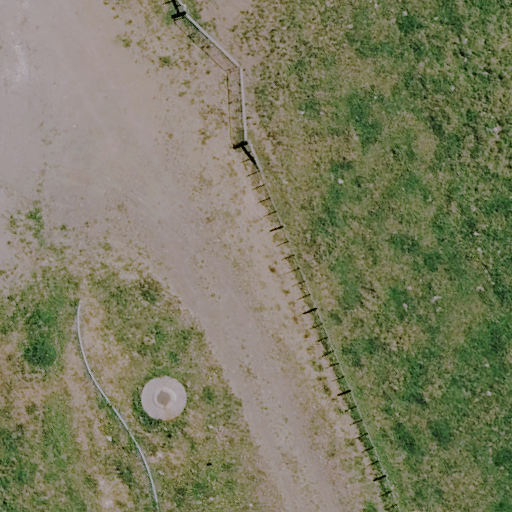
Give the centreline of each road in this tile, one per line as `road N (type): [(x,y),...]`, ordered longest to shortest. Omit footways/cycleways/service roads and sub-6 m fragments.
road 1 (secondary): [(280,511),(182,92),(149,0)]
road 2 (track): [(299,80),(452,511)]
road 3 (secondary): [(408,0),(511,428)]
road 4 (track): [(0,178),(299,80)]
